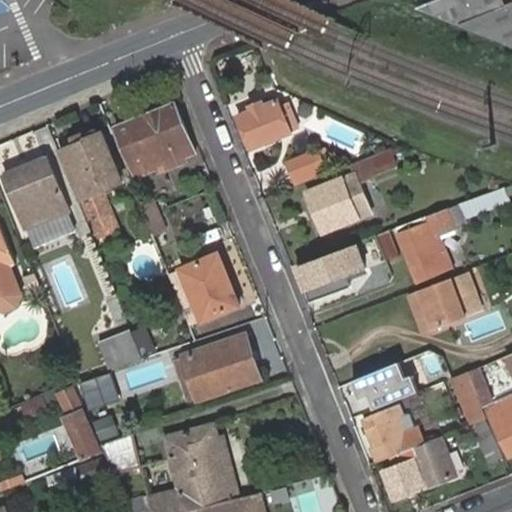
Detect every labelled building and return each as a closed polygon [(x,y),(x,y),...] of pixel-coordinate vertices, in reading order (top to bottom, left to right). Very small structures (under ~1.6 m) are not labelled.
[(511,0),(437,0),(416,9),(511,48),(511,0)] [(237,117),(250,149),(297,131),(287,105),(279,109),(276,102),(237,117)] [(117,128),(138,176),(157,168),(162,174),(185,164),(186,157),(195,153),(176,103),(117,128)] [(63,150),(81,195),(104,186),(106,189),(122,182),(102,133),(63,150)] [(288,164),(294,180),(324,168),(318,153),(288,164)] [(334,183),(309,194),(325,233),(373,214),(360,182),(397,167),(392,153),(354,168),(357,175),(334,183)] [(5,172),(23,218),(65,202),(47,156),(5,172)] [(334,183),(331,173),(305,184),(309,194),(334,183)] [(151,199),(140,203),(153,235),(164,231),(151,199)] [(457,228),(450,208),(417,220),(420,229),(401,236),(418,281),(449,270),(445,256),(449,255),(441,234),(457,228)] [(417,220),(399,227),(401,236),(420,229),(417,220)] [(0,310),(4,312),(18,307),(21,297),(11,273),(9,266),(15,263),(0,224),(0,310)] [(299,269),(311,302),(348,289),(345,280),(336,283),(334,279),(363,268),(356,248),(299,269)] [(59,310),(87,302),(72,254),(44,263),(59,310)] [(184,270),(204,320),(241,305),(233,286),(231,287),(218,255),(184,270)] [(32,297),(41,293),(34,274),(24,278),(32,297)] [(463,277),(453,280),(468,319),(477,316),(463,277)] [(468,319),(453,280),(422,292),(437,330),(468,319)] [(142,359),(131,332),(98,342),(108,371),(142,359)] [(184,356),(198,399),(261,378),(246,336),(184,356)] [(359,412),(411,392),(398,359),(346,378),(359,412)] [(403,365),(414,388),(427,382),(416,359),(403,365)] [(153,361),(80,384),(84,397),(115,387),(117,390),(159,378),(153,361)] [(485,419),(488,418),(466,372),(454,377),(473,423),(475,423),(485,419)] [(65,418),(83,458),(100,452),(71,388),(57,394),(68,417),(65,418)] [(39,397),(20,405),(26,419),(45,411),(39,397)] [(511,399),(488,410),(511,456),(511,455),(511,399)] [(371,447),(377,461),(391,456),(430,441),(432,439),(429,434),(423,437),(420,427),(404,433),(398,420),(404,417),(400,407),(366,420),(375,445),(371,447)] [(501,452),(485,419),(475,423),(491,457),(501,452)] [(154,511),(180,511),(241,497),(224,433),(217,435),(214,423),(167,436),(181,489),(150,497),(154,511)] [(134,434),(102,444),(106,452),(116,473),(141,465),(134,434)] [(430,441),(391,456),(395,467),(384,471),(394,500),(446,481),(430,441)] [(84,462),(45,476),(51,493),(90,479),(84,462)] [(266,511),(261,492),(241,497),(180,511),(266,511)]
